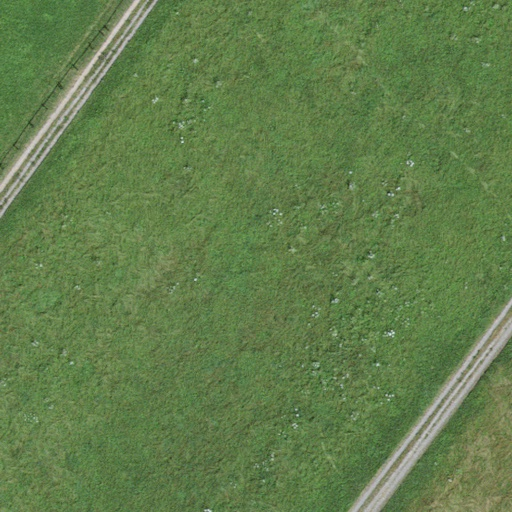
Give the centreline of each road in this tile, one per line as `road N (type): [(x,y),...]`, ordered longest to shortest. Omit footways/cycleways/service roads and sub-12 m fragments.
road 1 (track): [(146,0),(0,205)]
road 2 (track): [(366,511),(511,315)]
